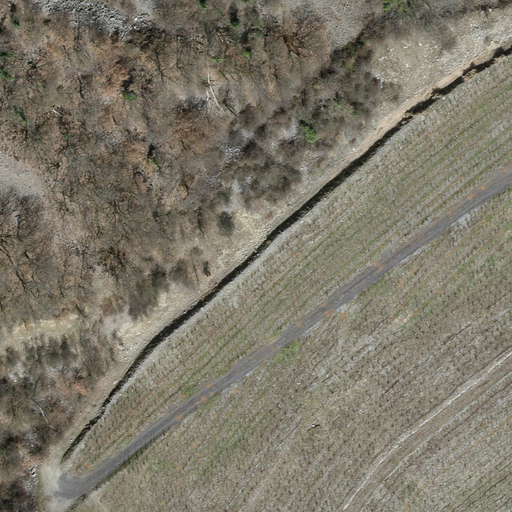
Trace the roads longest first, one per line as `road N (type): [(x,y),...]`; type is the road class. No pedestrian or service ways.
road 1 (track): [(511,182),(68,499),(45,472),(133,359),(410,111),(511,41)]
road 2 (track): [(511,362),(392,460),(354,511)]
